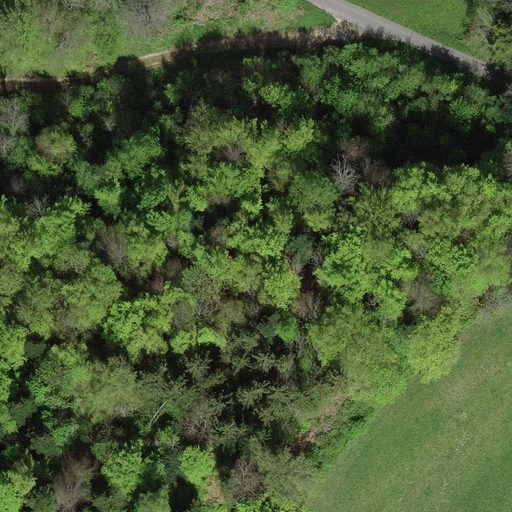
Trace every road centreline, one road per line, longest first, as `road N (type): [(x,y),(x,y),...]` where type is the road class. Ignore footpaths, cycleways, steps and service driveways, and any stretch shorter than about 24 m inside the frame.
road 1 (track): [(0,82),(64,84),(225,43),(288,43),(340,30),(351,14)]
road 2 (track): [(321,0),(511,82)]
